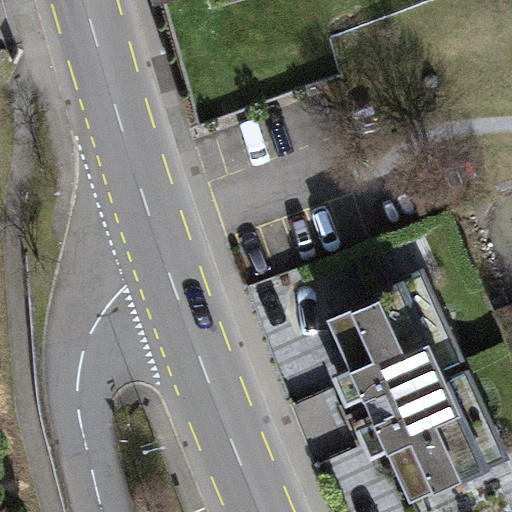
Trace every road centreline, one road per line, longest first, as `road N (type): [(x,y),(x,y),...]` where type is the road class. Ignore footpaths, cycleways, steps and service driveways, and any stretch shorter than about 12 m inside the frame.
road 1 (residential): [(101,511),(78,415),(76,362),(103,308),(168,271)]
road 2 (primary): [(83,0),(168,271)]
road 3 (primary): [(168,271),(259,511)]
